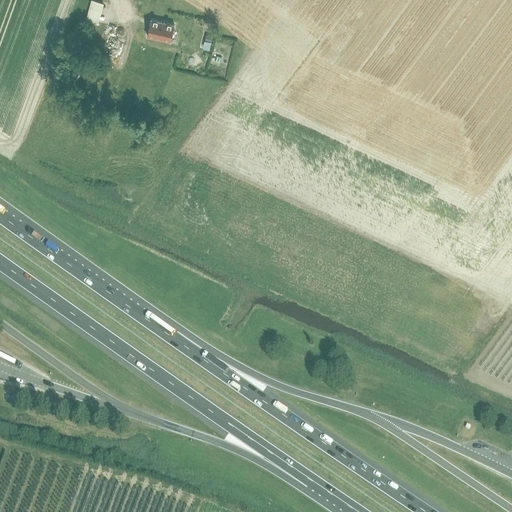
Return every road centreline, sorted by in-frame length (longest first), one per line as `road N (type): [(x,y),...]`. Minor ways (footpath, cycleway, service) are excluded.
road 1 (motorway): [(0,262),(311,481)]
road 2 (motorway): [(424,511),(167,333)]
road 3 (motorway): [(378,418),(284,389),(167,333)]
road 4 (motorway): [(167,333),(0,215)]
road 5 (motorway): [(126,412),(311,481)]
